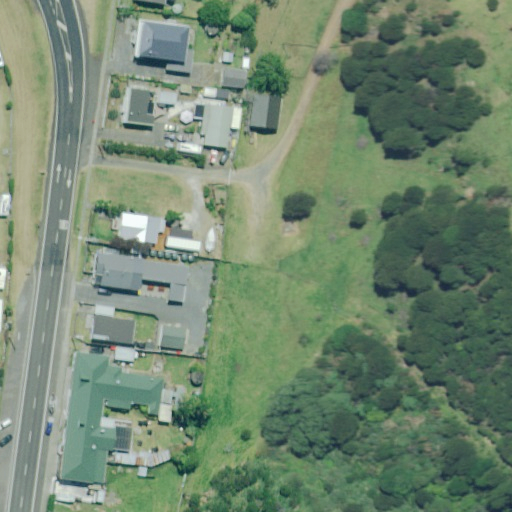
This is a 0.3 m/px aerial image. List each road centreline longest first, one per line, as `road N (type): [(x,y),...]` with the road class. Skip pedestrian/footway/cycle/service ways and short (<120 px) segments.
road 1 (primary): [(14,511),(68,154)]
road 2 (residential): [(68,154),(239,163),(278,124),(324,0)]
road 3 (primary): [(68,154),(72,89),(56,0)]
